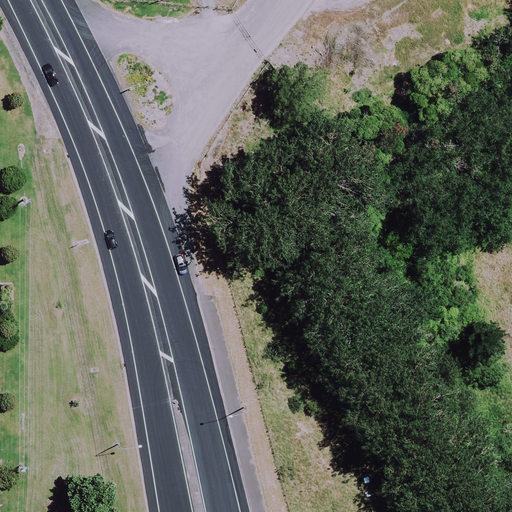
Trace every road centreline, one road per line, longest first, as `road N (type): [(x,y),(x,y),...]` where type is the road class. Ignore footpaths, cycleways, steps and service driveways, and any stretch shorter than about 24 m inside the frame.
road 1 (secondary): [(159,341),(122,203),(34,0)]
road 2 (secondary): [(159,341),(196,400),(224,511)]
road 3 (secondary): [(173,511),(158,408),(159,341)]
